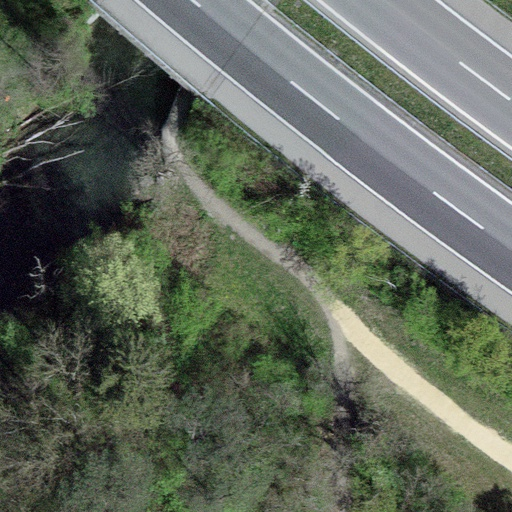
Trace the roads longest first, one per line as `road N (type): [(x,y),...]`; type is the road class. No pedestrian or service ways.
road 1 (motorway): [(192,0),(511,254)]
road 2 (track): [(348,350),(511,457)]
road 3 (motorway): [(511,104),(381,0)]
